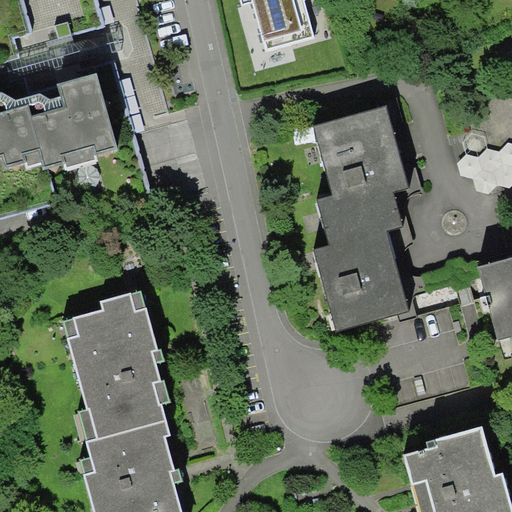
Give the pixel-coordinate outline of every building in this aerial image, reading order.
[(0,0),(0,225),(145,186),(130,131),(167,120),(133,0),(0,0)] [(251,0),(265,49),(313,37),(303,0),(251,0)] [(396,116),(324,134),(340,198),(324,202),(336,250),(324,253),(345,336),(415,319),(394,233),(409,230),(400,194),(415,190),(396,116)] [(511,259),(480,268),(503,356),(511,353),(511,259)] [(77,411),(86,442),(166,419),(161,406),(170,402),(165,380),(161,381),(157,363),(164,361),(162,350),(158,350),(140,291),(101,299),(102,311),(63,320),(86,408),(77,411)] [(166,419),(86,442),(90,458),(80,461),(94,511),(182,511),(171,472),(174,471),(165,436),(171,434),(166,419)] [(450,451),(415,459),(422,492),(438,488),(443,511),(511,511),(511,478),(506,480),(494,431),(448,442),(450,451)]
